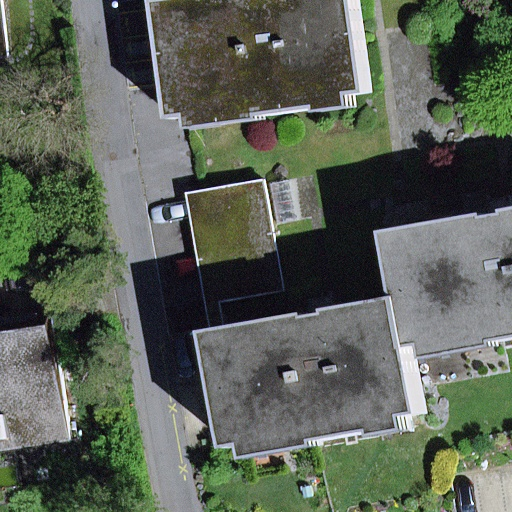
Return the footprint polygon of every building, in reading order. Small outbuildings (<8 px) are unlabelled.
[(0,0),(0,57),(9,57),(2,0),(0,0)] [(372,93),(359,0),(175,0),(162,2),(177,119),(194,117),(265,107),(266,116),(323,109),(322,100),(356,95),(372,93)] [(323,114),(358,109),(356,95),(322,100),(323,109),(323,114)] [(195,130),(267,121),(266,116),(265,107),(194,117),(195,130)] [(284,293),(265,181),(201,192),(220,304),(223,304),(284,293)] [(223,304),(220,304),(201,192),(189,195),(214,334),(228,331),(223,304)] [(492,217),(511,213),(511,198),(490,202),(492,217)] [(511,213),(492,217),(392,235),(403,300),(404,301),(405,301),(414,349),(416,348),(429,346),(500,333),(501,341),(511,339),(511,213)] [(313,316),(337,312),(334,297),(311,301),(313,316)] [(411,417),(427,414),(416,348),(414,349),(405,301),(404,301),(403,300),(337,312),(313,316),(228,331),(214,334),(234,449),(250,446),(321,433),(322,442),(379,432),(377,423),(411,417)] [(0,441),(14,439),(13,432),(67,424),(70,424),(54,318),(0,325),(0,441)] [(431,359),(502,346),(501,341),(500,333),(429,346),(431,359)] [(380,437),(414,431),(411,417),(377,423),(379,432),(380,437)] [(0,452),(70,442),(67,424),(13,432),(14,439),(0,441),(0,452)] [(253,460),(323,447),(322,442),(321,433),(250,446),(253,460)]
